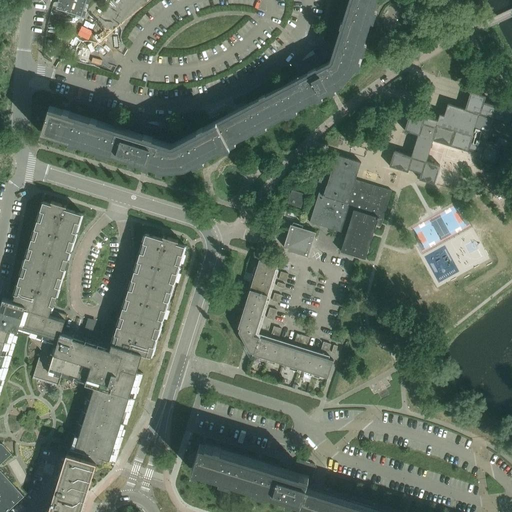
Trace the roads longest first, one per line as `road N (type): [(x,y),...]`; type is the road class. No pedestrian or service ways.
road 1 (residential): [(165,403),(212,253),(211,233),(23,167)]
road 2 (residential): [(23,167),(31,0)]
